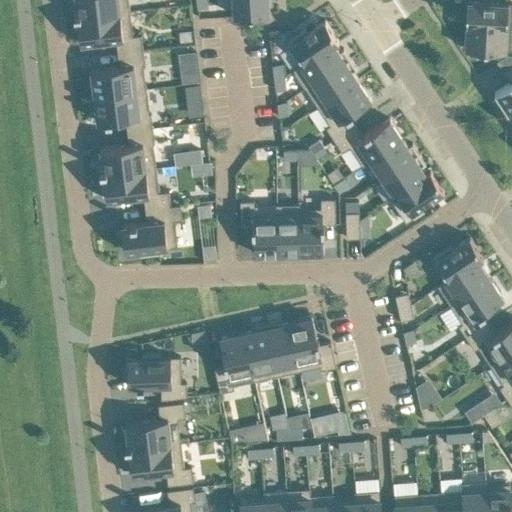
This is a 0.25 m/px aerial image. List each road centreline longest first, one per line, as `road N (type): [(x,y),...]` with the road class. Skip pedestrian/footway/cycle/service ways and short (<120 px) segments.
road 1 (residential): [(106,275),(366,271),(489,194)]
road 2 (residential): [(48,0),(78,242),(106,275)]
road 3 (residential): [(106,275),(98,378),(113,511)]
road 4 (unclassified): [(376,22),(489,194)]
